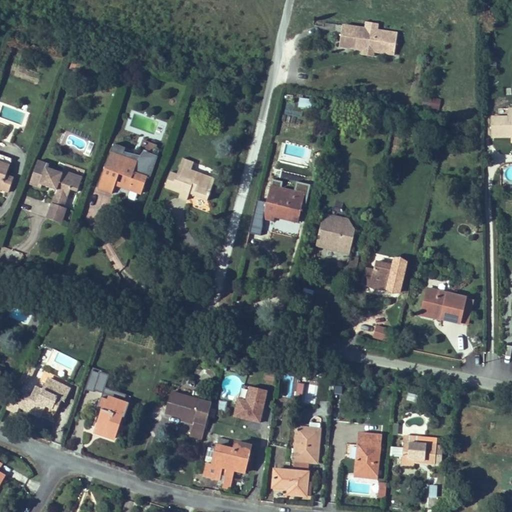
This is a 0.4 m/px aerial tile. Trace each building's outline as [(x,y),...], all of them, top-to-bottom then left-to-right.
[(378,22),(366,20),(365,25),(365,30),(376,31),(377,27),(378,22)] [(365,25),(342,22),(339,45),(363,48),(374,50),(395,52),(398,30),(377,27),(376,31),(365,30),(365,25)] [(439,111),(441,98),(428,96),(426,108),(439,111)] [(299,107),(312,109),(313,100),(300,98),(299,107)] [(511,134),(511,108),(506,108),(506,117),(492,117),(492,135),(511,134)] [(118,151),(117,154),(138,161),(139,158),(118,151)] [(122,187),(127,189),(131,188),(139,191),(143,189),(149,171),(136,166),(137,162),(138,161),(117,154),(111,152),(99,187),(113,192),(115,185),(119,174),(126,176),(122,187)] [(0,153),(0,162),(10,166),(13,159),(0,153)] [(208,198),(215,179),(192,170),(194,162),(183,158),(177,174),(171,172),(166,185),(181,191),(181,193),(179,197),(187,200),(189,194),(190,192),(208,198)] [(78,192),(84,178),(64,170),(63,173),(49,168),(50,164),(39,160),(31,184),(42,188),(43,185),(50,187),(51,185),(58,187),(57,190),(47,218),(62,223),(68,208),(65,207),(59,205),(63,195),(68,197),(71,189),(78,192)] [(1,189),(9,192),(14,178),(7,175),(10,166),(0,162),(0,184),(2,186),(1,189)] [(136,166),(149,171),(151,167),(137,162),(136,166)] [(119,174),(115,185),(122,187),(126,176),(119,174)] [(263,218),(274,220),(275,216),(276,211),(299,217),(305,194),(271,186),(263,218)] [(208,200),(208,198),(190,192),(189,194),(208,200)] [(65,207),(68,197),(63,195),(59,205),(65,207)] [(276,211),(275,216),(298,221),(299,217),(276,211)] [(321,222),(318,237),(325,248),(341,251),(352,244),(355,230),(348,219),(333,215),(321,222)] [(325,248),(318,237),(316,246),(325,248)] [(341,251),(350,253),(352,244),(341,251)] [(364,283),(400,292),(404,276),(397,275),(399,267),(376,261),(374,270),(367,269),(364,283)] [(460,323),(466,298),(427,289),(422,311),(442,316),(442,319),(460,323)] [(442,319),(442,316),(422,311),(421,315),(442,319)] [(375,325),(372,339),(388,341),(391,328),(375,325)] [(24,383),(28,385),(35,369),(27,366),(20,381),(24,383)] [(99,371),(91,368),(84,387),(92,390),(93,388),(102,391),(108,372),(99,369),(99,371)] [(15,392),(7,409),(17,413),(21,405),(41,414),(45,405),(51,408),(56,398),(61,400),(63,402),(69,389),(48,379),(42,391),(36,388),(31,398),(25,395),(24,397),(18,394),(15,392)] [(15,392),(18,394),(24,383),(20,381),(15,392)] [(301,401),(305,383),(297,382),(293,399),(301,401)] [(303,403),(315,405),(318,385),(306,383),(303,403)] [(260,423),(267,390),(248,386),(245,400),(237,398),(233,417),(260,423)] [(212,404),(171,392),(165,413),(183,418),(195,422),(194,425),(190,437),(202,441),(212,404)] [(123,413),(128,399),(109,393),(107,396),(100,394),(97,403),(102,405),(104,406),(102,414),(99,414),(94,427),(114,434),(121,412),(123,413)] [(418,396),(408,393),(407,400),(416,403),(418,396)] [(45,405),(41,414),(51,420),(61,400),(56,398),(51,408),(45,405)] [(297,427),(294,461),(309,462),(317,463),(321,430),(297,427)] [(377,476),(382,435),(359,433),(357,455),(360,456),(359,458),(357,458),(355,474),(377,476)] [(437,439),(404,436),(402,458),(401,458),(401,466),(414,467),(415,462),(435,464),(437,439)] [(248,445),(219,438),(216,449),(212,448),(208,451),(205,463),(208,464),(204,477),(220,481),(222,474),(226,475),(225,478),(232,479),(234,470),(244,472),(246,464),(243,463),(248,445)] [(248,464),(252,446),(248,445),(243,463),(246,464),(248,464)] [(309,462),(294,461),(293,471),(308,473),(309,462)] [(308,473),(293,471),(274,470),(273,488),(289,489),(288,495),(306,496),(306,495),(311,495),(312,483),(307,483),(308,473)] [(232,479),(225,478),(223,487),(229,489),(232,479)] [(377,498),(385,499),(386,483),(378,482),(377,498)] [(436,498),(437,485),(428,485),(427,498),(436,498)]
